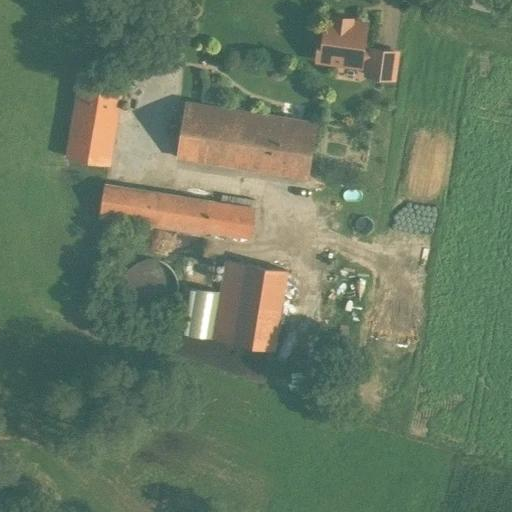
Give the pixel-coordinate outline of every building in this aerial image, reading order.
[(371,15),(326,9),(320,49),(368,57),(366,68),(397,72),(401,40),(368,35),(371,15)] [(126,78),(81,70),(69,142),(114,150),(126,78)] [(318,121),(185,101),(176,159),(309,179),(318,121)] [(257,203),(109,181),(104,214),(252,236),(257,203)] [(160,255),(155,254),(145,256),(139,258),(130,267),(126,277),(125,287),(127,292),(131,301),(136,305),(144,311),(153,312),(163,311),(169,308),(177,302),(183,291),(183,281),(181,271),(175,263),(170,259),(160,255)] [(287,270),(226,260),(214,334),(275,344),(287,270)]
